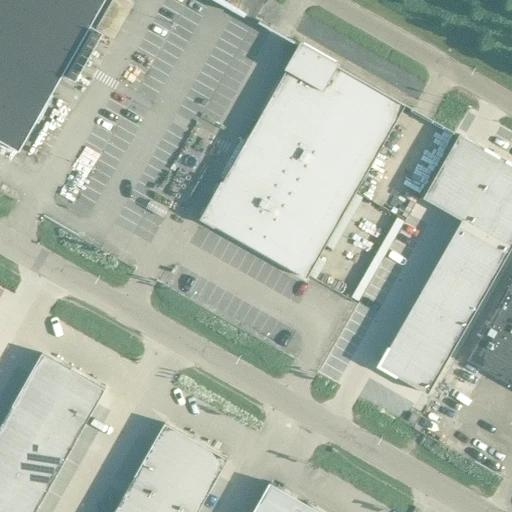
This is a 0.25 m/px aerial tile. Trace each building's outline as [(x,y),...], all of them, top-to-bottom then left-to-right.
[(0,0),(0,140),(18,151),(63,74),(72,79),(99,33),(89,27),(104,0),(0,0)] [(412,109),(290,39),(289,41),(299,47),(222,182),(220,181),(218,184),(220,185),(202,217),(200,216),(198,219),(213,228),(214,226),(306,279),(405,105),(412,109),(411,110),(412,109)] [(422,198),(461,220),(467,223),(503,160),(459,135),(422,198)] [(511,165),(503,160),(467,223),(511,248),(511,245),(511,165)] [(461,220),(438,261),(487,289),(511,248),(467,223),(461,220)] [(438,261),(414,303),(463,331),(487,289),(438,261)] [(511,280),(467,360),(504,381),(502,384),(509,388),(511,385),(511,280)] [(463,331),(414,303),(378,366),(427,394),(463,331)] [(329,344),(315,366),(327,373),(341,352),(329,344)] [(40,353),(0,424),(0,511),(33,511),(104,389),(40,353)] [(448,368),(445,377),(463,384),(467,375),(448,368)] [(164,423),(113,511),(196,511),(227,459),(164,423)] [(447,441),(466,448),(470,438),(451,431),(447,441)] [(319,511),(269,483),(251,511),(319,511)]
